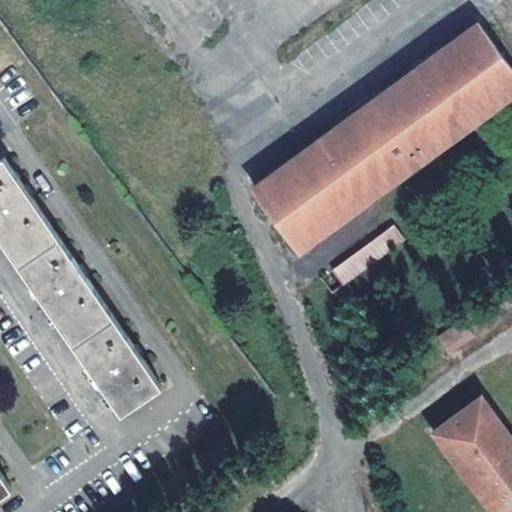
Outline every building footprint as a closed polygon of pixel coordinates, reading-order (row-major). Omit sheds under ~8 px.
[(511,81),(470,23),(248,187),(297,253),(511,93),(511,81)] [(2,160),(0,161),(0,243),(118,417),(158,388),(147,372),(76,268),(16,181),(2,160)] [(342,286),(407,243),(395,226),(331,268),(342,286)] [(461,319),(437,339),(452,356),(476,336),(461,319)] [(511,511),(511,442),(492,415),(447,448),(493,511),(511,511)]
